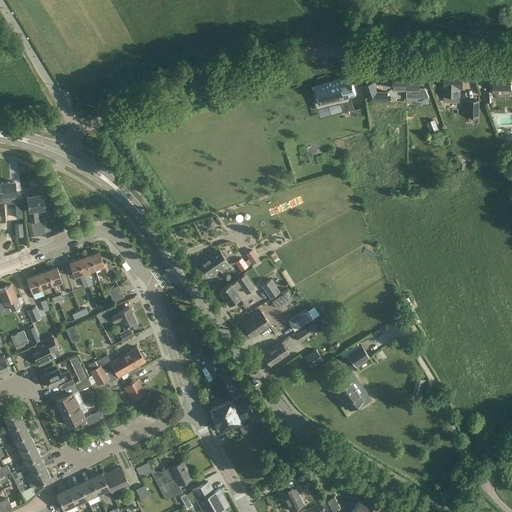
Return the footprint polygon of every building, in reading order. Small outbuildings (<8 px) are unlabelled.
[(400,88),(407,88),(406,72),(393,72),(393,88),(394,88),(394,94),(400,94),(400,88)] [(419,72),(406,72),(407,88),(407,98),(429,98),(425,88),(420,88),(419,72)] [(492,72),(492,90),(493,90),(493,92),(495,92),(495,98),(504,98),(505,95),(511,94),(511,89),(511,90),(511,72),(492,72)] [(337,117),(355,111),(350,95),(357,93),(351,74),(314,84),(316,90),(312,91),(314,101),(315,101),(317,108),(333,104),(337,117)] [(444,74),(444,102),(460,102),(460,88),(463,88),(463,74),(444,74)] [(374,87),(371,77),(362,80),(367,97),(385,96),(384,86),(374,87)] [(493,92),(484,92),(484,103),(495,103),(495,98),(495,92),(493,92)] [(469,100),(468,118),(479,118),(479,100),(469,100)] [(425,124),(429,133),(438,130),(435,120),(425,124)] [(14,181),(2,182),(2,195),(10,195),(10,202),(15,202),(15,194),(14,181)] [(28,210),(30,222),(33,236),(45,233),(42,219),(38,220),(37,209),(44,208),(42,195),(27,197),(28,210)] [(208,220),(206,227),(213,229),(215,222),(208,220)] [(16,236),(23,235),(21,223),(14,224),(16,236)] [(249,258),(245,261),(248,266),(259,259),(252,249),(246,253),(249,258)] [(200,263),(204,269),(223,256),(219,250),(200,263)] [(98,251),(89,254),(94,269),(100,267),(104,277),(111,275),(110,272),(113,271),(110,263),(107,264),(106,262),(103,263),(98,251)] [(89,254),(79,258),(84,273),(89,285),(91,291),(92,290),(91,287),(93,286),(92,284),(87,272),(94,269),(89,254)] [(223,256),(204,269),(209,277),(228,264),(223,256)] [(79,258),(68,262),(74,277),(79,275),(84,287),(88,285),(89,285),(84,273),(79,258)] [(234,263),(240,272),(248,266),(245,261),(242,258),(234,263)] [(56,266),(46,270),(51,285),(62,281),(56,266)] [(46,270),(36,274),(41,288),(51,285),(46,270)] [(36,274),(26,277),(31,292),(41,288),(36,274)] [(231,284),(230,283),(219,291),(229,305),(240,297),(235,290),(240,286),(246,294),(254,288),(245,274),(236,280),(237,281),(231,284)] [(279,291),(271,279),(261,285),(270,298),(279,291)] [(0,288),(0,294),(3,304),(8,302),(11,309),(19,306),(16,299),(17,298),(11,284),(0,288)] [(118,285),(108,290),(113,302),(124,297),(118,285)] [(287,292),(274,300),(278,307),(291,299),(287,292)] [(105,298),(97,301),(100,308),(108,304),(105,298)] [(45,300),(40,302),(44,312),(49,310),(45,300)] [(41,318),(36,307),(27,311),(32,322),(41,318)] [(114,321),(119,318),(123,326),(128,324),(130,329),(137,326),(135,321),(134,321),(128,307),(117,312),(117,313),(111,315),(114,321)] [(86,308),(79,311),(81,316),(88,313),(86,308)] [(294,330),(313,318),(306,308),(288,319),(294,330)] [(100,323),(109,319),(105,310),(96,314),(100,323)] [(74,320),(81,316),(79,311),(72,314),(74,320)] [(271,325),(261,311),(242,324),(252,338),(271,325)] [(25,319),(22,325),(27,328),(30,322),(25,319)] [(307,327),(295,334),(300,342),(312,334),(311,333),(316,330),(312,324),(307,327)] [(33,326),(27,329),(33,342),(39,339),(33,326)] [(15,347),(28,341),(23,331),(10,336),(15,347)] [(38,365),(60,355),(51,336),(39,342),(42,348),(32,353),(38,365)] [(289,353),(281,342),(263,355),(270,366),(289,353)] [(362,344),(347,354),(355,366),(370,357),(362,344)] [(107,354),(88,365),(91,371),(89,371),(92,375),(102,369),(104,372),(112,368),(133,356),(138,365),(145,361),(143,359),(145,356),(143,352),(140,352),(137,347),(111,362),(107,354)] [(304,357),(312,369),(324,360),(315,348),(304,357)] [(3,356),(0,357),(0,374),(10,370),(3,356)] [(102,369),(92,375),(98,385),(110,378),(112,380),(118,377),(121,375),(123,379),(140,369),(137,365),(138,365),(133,356),(112,368),(104,372),(102,369)] [(216,358),(210,362),(213,367),(219,362),(216,358)] [(219,378),(227,372),(220,362),(219,362),(213,367),(212,367),(219,378)] [(57,368),(43,375),(49,387),(58,383),(61,389),(74,383),(68,371),(61,374),(57,368)] [(92,376),(88,378),(91,385),(96,383),(92,376)] [(78,390),(79,391),(91,385),(88,378),(75,383),(78,390)] [(137,380),(124,387),(125,390),(132,401),(145,393),(137,380)] [(352,381),(337,391),(342,399),(340,400),(345,409),(348,407),(348,408),(356,403),(358,406),(367,400),(361,392),(359,393),(352,381)] [(78,406),(72,393),(56,401),(62,413),(78,406)] [(243,394),(210,407),(213,414),(211,414),(211,415),(214,421),(242,409),(248,406),(245,397),(244,397),(243,394)] [(78,406),(62,413),(68,426),(79,420),(84,418),(83,417),(81,413),(88,410),(84,403),(78,406)] [(242,409),(214,421),(216,425),(218,425),(220,430),(240,422),(237,416),(244,413),(247,411),(249,415),(252,413),(249,405),(248,406),(242,409)] [(104,417),(100,410),(87,416),(90,423),(104,417)] [(17,411),(3,418),(8,429),(23,422),(17,411)] [(23,422),(8,429),(14,440),(28,433),(23,422)] [(240,427),(243,434),(252,429),(249,423),(240,427)] [(28,433),(14,440),(19,451),(34,445),(28,433)] [(34,445),(19,451),(25,463),(39,456),(34,445)] [(11,460),(9,456),(0,460),(2,464),(11,460)] [(39,456),(25,463),(30,474),(45,467),(39,456)] [(166,500),(182,492),(178,485),(191,478),(188,473),(182,461),(161,471),(154,471),(151,472),(166,500)] [(154,471),(150,462),(139,468),(143,476),(151,472),(154,471)] [(45,467),(30,474),(36,485),(50,479),(45,467)] [(103,475),(109,488),(108,488),(111,493),(129,485),(121,467),(103,475)] [(103,475),(102,474),(91,479),(97,493),(108,488),(109,488),(103,475)] [(13,479),(20,493),(24,490),(18,477),(13,479)] [(91,479),(79,484),(86,499),(97,493),(91,479)] [(208,482),(192,490),(203,511),(216,511),(227,505),(218,489),(213,492),(208,482)] [(79,484),(68,490),(75,504),(86,499),(79,484)] [(148,495),(143,485),(135,489),(140,499),(148,495)] [(286,491),(283,485),(278,488),(281,494),(290,511),(303,504),(294,487),(286,491)] [(35,494),(32,487),(24,490),(20,493),(24,502),(35,494)] [(68,490),(57,495),(63,509),(75,504),(68,490)] [(188,496),(179,501),(182,506),(192,502),(188,496)] [(334,496),(327,500),(333,511),(340,507),(334,496)] [(0,511),(4,511),(12,508),(7,498),(0,501),(0,511)] [(352,511),(368,511),(371,507),(374,503),(367,499),(365,498),(362,503),(359,501),(356,505),(352,511)] [(380,511),(383,508),(381,507),(374,503),(371,507),(368,511),(380,511)]
